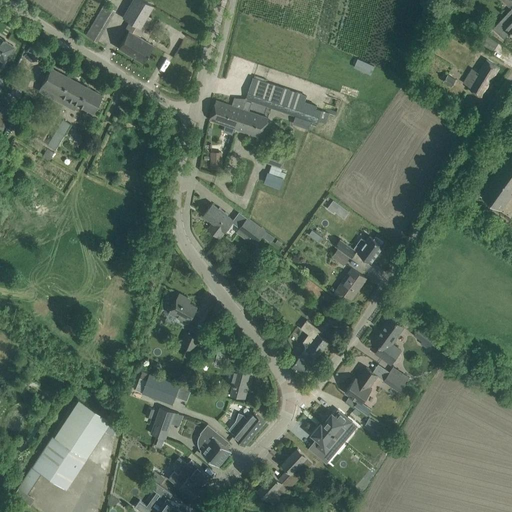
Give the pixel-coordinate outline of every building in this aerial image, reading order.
[(130,31),(128,30),(118,47),(143,62),(153,45),(134,33),(135,32),(141,36),(151,18),(147,16),(153,5),(143,0),(133,0),(123,18),(133,25),(130,31)] [(85,35),(96,42),(115,10),(104,4),(85,35)] [(511,8),(505,16),(506,17),(501,23),(499,21),(493,28),(504,39),(510,32),(511,33),(511,8)] [(0,57),(3,59),(4,60),(4,59),(8,53),(10,55),(14,49),(11,47),(12,46),(13,45),(12,44),(12,45),(5,40),(0,36),(0,57)] [(482,43),(493,50),(498,43),(486,36),(482,43)] [(481,96),(499,67),(487,60),(479,72),(472,68),(463,82),(470,87),(469,88),(481,96)] [(102,95),(51,67),(41,86),(92,113),(102,95)] [(13,85),(24,91),(30,79),(19,73),(13,85)] [(253,78),(246,99),(247,99),(252,101),(295,116),(300,100),(302,95),(262,82),(253,78)] [(227,125),(224,131),(234,135),(237,128),(262,137),(268,118),(216,101),(210,119),(227,125)] [(3,105),(0,110),(0,125),(3,127),(12,110),(3,105)] [(295,116),(293,123),(308,128),(311,121),(299,117),(295,116)] [(46,145),(55,150),(71,124),(62,119),(46,145)] [(50,160),(54,152),(47,148),(43,156),(50,160)] [(266,150),(262,161),(281,167),(285,157),(266,150)] [(222,151),(210,152),(211,168),(222,168),(222,151)] [(511,154),(482,196),(502,211),(511,196),(511,154)] [(334,211),(339,204),(333,200),(327,208),(334,212),(334,211)] [(233,220),(212,204),(204,215),(213,222),(208,229),(219,237),(224,231),(225,231),(233,220)] [(238,230),(256,243),(265,230),(248,217),(238,230)] [(319,241),(322,236),(312,230),(309,234),(319,241)] [(371,262),(383,245),(381,244),(383,242),(375,237),(374,239),(370,236),(366,242),(361,238),(354,248),(340,239),(335,246),(338,248),(350,257),(351,258),(356,251),(358,252),(358,253),(371,262)] [(350,257),(338,248),(332,256),(344,264),(350,257)] [(352,268),(341,284),(340,283),(334,292),(340,297),(344,292),(352,298),(357,291),(355,289),(364,277),(352,268)] [(337,300),(308,278),(301,288),(316,299),(321,293),(324,295),(322,298),(332,306),(337,300)] [(187,297),(179,293),(170,310),(178,314),(176,317),(188,323),(197,306),(186,300),(187,297)] [(329,310),(335,314),(339,309),(337,308),(341,303),(337,300),(329,310)] [(303,341),(304,346),(311,352),(310,353),(313,355),(314,354),(317,356),(329,341),(323,337),(327,332),(325,331),(333,321),(325,315),(317,327),(307,320),(300,328),(309,334),(303,341)] [(381,328),(372,340),(380,346),(376,353),(391,364),(401,351),(391,343),(404,326),(391,317),(382,329),(381,328)] [(430,346),(436,337),(419,327),(413,336),(430,346)] [(186,333),(181,345),(183,346),(193,350),(194,350),(199,338),(186,333)] [(311,352),(304,346),(305,349),(292,366),(305,376),(314,364),(312,363),(317,356),(314,354),(313,355),(310,353),(311,352)] [(218,348),(214,364),(225,367),(229,351),(218,348)] [(378,375),(366,367),(358,379),(355,377),(345,392),(361,404),(372,389),(369,387),(378,375)] [(233,385),(230,393),(245,397),(249,382),(247,381),(250,372),(235,368),(231,384),(233,385)] [(391,382),(390,384),(400,392),(406,384),(390,372),(385,378),(391,382)] [(402,372),(398,378),(406,383),(411,377),(402,372)] [(180,385),(150,373),(142,392),(173,404),(180,385)] [(27,494),(41,473),(66,489),(105,430),(111,420),(77,397),(32,466),(14,495),(30,506),(35,499),(27,494)] [(148,407),(145,416),(151,418),(154,409),(148,407)] [(175,412),(160,407),(151,434),(166,439),(175,412)] [(327,415),(321,423),(343,441),(344,441),(339,437),(352,421),(339,410),(335,415),(334,414),(332,412),(329,416),(327,415)] [(236,421),(229,430),(235,435),(234,437),(245,446),(265,421),(254,412),(248,420),(244,416),(244,415),(239,413),(236,421)] [(369,417),(365,424),(373,428),(377,421),(369,417)] [(111,434),(118,424),(111,420),(105,430),(111,434)] [(200,433),(209,440),(200,451),(219,466),(228,456),(225,453),(228,448),(225,446),(229,441),(208,423),(200,433)] [(321,423),(311,434),(316,438),(320,441),(316,446),(321,450),(317,454),(326,462),(331,457),(326,453),(338,438),(343,442),(343,441),(321,423)] [(288,469),(283,474),(293,483),(298,478),(291,472),(300,462),(307,468),(312,463),(306,456),(297,448),(282,464),(288,469)] [(179,468),(183,470),(189,476),(190,475),(203,486),(211,476),(191,460),(188,464),(185,461),(179,468)] [(151,468),(147,473),(153,477),(157,472),(151,468)] [(189,476),(183,470),(179,475),(174,472),(169,479),(193,498),(203,486),(190,475),(189,476)] [(293,483),(283,474),(279,479),(273,474),(258,490),(274,505),(280,498),(279,496),(287,488),(288,489),(293,483)] [(152,486),(162,493),(158,499),(164,503),(157,511),(173,511),(178,505),(168,498),(170,495),(166,492),(168,489),(156,481),(152,486)] [(301,488),(307,493),(313,487),(307,482),(301,488)] [(139,500),(135,506),(142,511),(154,511),(155,511),(139,500)]
